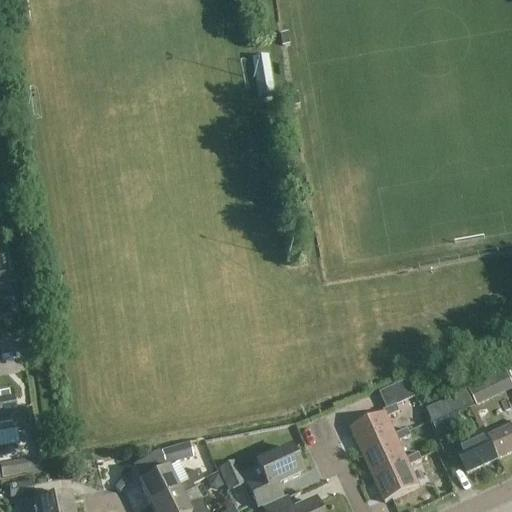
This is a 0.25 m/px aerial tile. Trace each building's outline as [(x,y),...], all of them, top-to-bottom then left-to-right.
[(251,61),(258,101),(274,98),(267,58),(251,61)] [(0,309),(16,307),(10,276),(0,277),(0,309)] [(351,430),(363,455),(396,440),(394,436),(387,421),(400,415),(396,407),(414,399),(407,384),(407,382),(379,395),(386,411),(382,413),(383,416),(351,430)] [(438,438),(463,426),(458,415),(470,410),(473,408),(465,392),(425,410),(438,438)] [(10,395),(0,396),(0,435),(26,431),(23,412),(13,414),(10,395)] [(511,411),(507,401),(499,404),(506,420),(511,417),(511,411)] [(511,427),(488,439),(499,461),(511,454),(511,427)] [(363,455),(374,480),(407,465),(405,461),(398,445),(411,439),(407,430),(394,436),(396,440),(363,455)] [(467,476),(499,461),(488,439),(457,453),(467,476)] [(162,454),(165,468),(192,460),(188,447),(162,454)] [(255,511),(279,501),(283,499),(278,489),(277,488),(300,477),(302,476),(290,449),(254,465),(255,468),(262,483),(246,490),(255,511)] [(407,465),(374,480),(386,505),(419,490),(409,469),(422,463),(418,455),(405,461),(407,465)] [(0,472),(2,481),(14,479),(11,465),(0,467),(0,472)] [(217,472),(227,494),(242,487),(231,465),(217,472)] [(150,508),(193,487),(203,482),(198,473),(185,479),(186,483),(176,488),(168,471),(139,485),(150,508)] [(223,489),(217,477),(205,482),(208,489),(216,493),(223,489)] [(8,489),(10,500),(32,496),(30,485),(8,489)] [(205,511),(201,502),(195,491),(194,491),(193,487),(150,508),(152,511),(205,511)] [(70,511),(68,499),(32,506),(32,511),(70,511)] [(261,511),(319,511),(315,503),(293,511),(292,511),(287,500),(261,511)]
